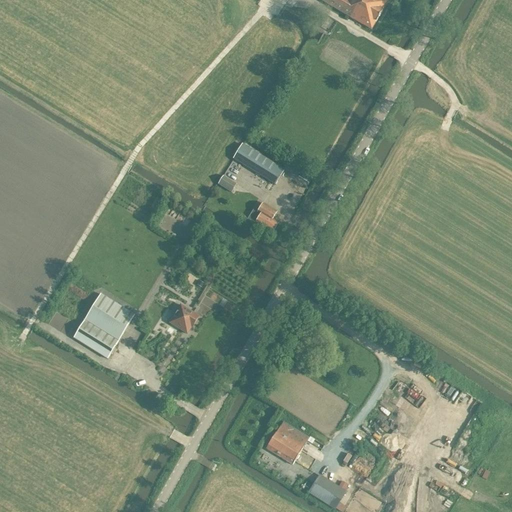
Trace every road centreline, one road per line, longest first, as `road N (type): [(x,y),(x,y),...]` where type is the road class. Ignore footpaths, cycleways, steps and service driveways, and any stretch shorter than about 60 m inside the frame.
road 1 (tertiary): [(156,511),(446,0)]
road 2 (track): [(23,334),(137,147),(274,0)]
